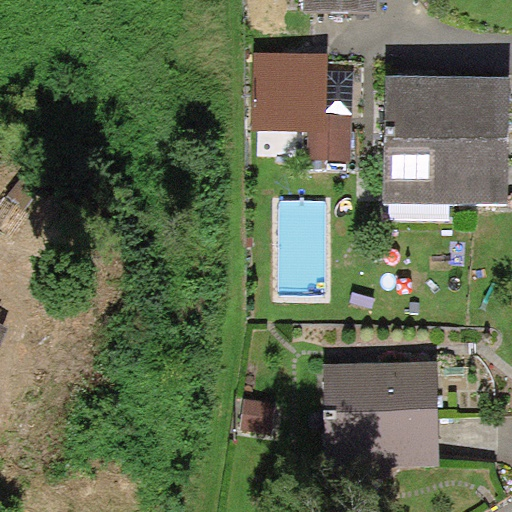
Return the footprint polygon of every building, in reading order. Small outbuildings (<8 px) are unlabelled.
[(299,0),(299,13),(374,15),(374,0),(299,0)] [(509,87),(382,83),(378,206),(505,210),(509,87)] [(296,130),(309,131),(310,85),(276,84),(276,130),(296,130)] [(296,130),(296,170),(340,170),(340,131),(309,131),(296,130)] [(287,202),(286,290),(330,290),(332,202),(287,202)] [(437,366),(322,369),(325,476),(440,473),(437,366)]
